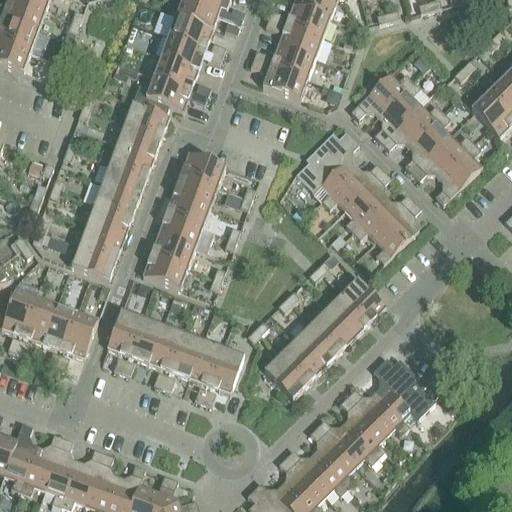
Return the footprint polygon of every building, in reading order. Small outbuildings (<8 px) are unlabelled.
[(9,0),(8,3),(46,17),(52,0),(9,0)] [(192,0),(179,2),(172,20),(214,35),(221,16),(226,18),(231,4),(226,2),(226,0),(192,0)] [(296,0),(293,10),(331,24),(338,4),(334,0),(296,0)] [(473,6),(471,0),(460,0),(462,8),(473,6)] [(46,17),(8,3),(1,24),(39,37),(46,17)] [(439,5),(429,8),(431,17),(442,14),(439,5)] [(418,11),(421,19),(431,17),(429,8),(418,11)] [(293,10),(285,31),(323,45),(331,24),(293,10)] [(229,23),(242,28),(245,19),(233,14),(229,23)] [(269,25),(281,29),(284,21),(272,16),(269,25)] [(387,19),(389,28),(400,25),(398,16),(387,19)] [(72,27),(80,30),(84,20),(75,17),(72,27)] [(389,28),(387,19),(377,22),(379,30),(389,28)] [(176,22),(168,42),(206,56),(214,35),(172,20),(172,21),(176,22)] [(1,24),(0,26),(0,46),(31,58),(39,37),(1,24)] [(281,29),(269,25),(266,33),(278,38),(281,29)] [(80,30),(72,27),(68,37),(76,40),(80,30)] [(225,36),(237,41),(240,32),(228,27),(225,36)] [(285,31),(278,51),(315,65),(323,45),(285,31)] [(493,44),(499,50),(507,42),(500,36),(493,44)] [(168,42),(161,62),(199,76),(206,56),(168,42)] [(499,50),(493,44),(485,51),(491,57),(499,50)] [(0,46),(0,70),(23,79),(31,58),(0,46)] [(211,57),(223,62),(226,54),(214,49),(211,57)] [(278,51),(270,71),(308,85),(315,65),(278,51)] [(60,57),(57,67),(65,70),(69,60),(60,57)] [(223,62),(211,57),(207,66),(220,70),(223,62)] [(254,65),(266,70),(269,61),(257,57),(254,65)] [(161,62),(154,83),(191,96),(199,76),(161,62)] [(266,70),(254,65),(251,73),(263,78),(266,70)] [(462,74),(468,80),(476,73),(470,66),(462,74)] [(53,77),(61,80),(65,70),(57,67),(53,77)] [(118,69),(114,81),(125,85),(130,74),(118,69)] [(308,85),(270,71),(263,92),(300,106),(308,85)] [(468,80),(462,74),(454,82),(460,88),(468,80)] [(511,75),(503,84),(511,93),(511,75)] [(374,119),(378,123),(413,88),(406,80),(399,87),(390,79),(351,118),(359,126),(365,119),(374,119)] [(191,96),(154,83),(146,104),(183,117),(191,96)] [(511,93),(503,84),(487,100),(511,124),(511,93)] [(374,142),(382,149),(421,110),(413,102),(420,95),(413,88),(378,123),(381,127),(381,135),(374,142)] [(196,98),(208,103),(211,94),(199,90),(196,98)] [(341,98),(329,94),(327,100),(330,107),(337,110),(341,98)] [(196,98),(193,106),(205,111),(208,103),(196,98)] [(511,131),(511,124),(487,100),(471,116),(499,144),(511,131)] [(82,114),(90,117),(94,107),(86,104),(82,114)] [(132,109),(125,130),(162,144),(170,123),(132,109)] [(429,118),(421,110),(382,149),(389,157),(396,150),(404,150),(408,154),(443,119),(436,111),(429,118)] [(90,117),(82,114),(78,124),(86,127),(90,117)] [(405,173),(412,180),(452,141),(444,133),(451,126),(443,119),(408,154),(412,157),(412,166),(405,173)] [(125,130),(117,150),(155,164),(162,144),(125,130)] [(321,193),(329,200),(329,201),(358,173),(350,165),(350,161),(359,152),(346,138),(339,145),(333,139),(306,166),(308,169),(296,181),(314,200),(321,193)] [(435,181),(438,185),(474,149),(467,142),(459,149),(452,141),(412,180),(419,187),(426,181),(435,181)] [(67,155),(75,158),(79,148),(71,144),(67,155)] [(474,149),(438,185),(442,188),(442,197),(435,203),(443,211),(482,172),(474,164),(481,157),(474,149)] [(117,150),(110,170),(147,184),(155,164),(117,150)] [(67,155),(63,165),(71,168),(75,158),(67,155)] [(226,173),(188,159),(181,180),(218,194),(226,173)] [(42,179),(50,183),(54,172),(46,169),(42,179)] [(110,170),(102,191),(140,205),(147,184),(110,170)] [(337,208),(345,216),(384,177),(377,170),(370,177),(362,177),(358,173),(329,201),(329,200),(321,207),(330,215),(337,208)] [(391,185),(384,177),(345,216),(352,224),(345,231),(353,239),(388,204),(385,200),(385,191),(391,185)] [(218,194),(181,180),(173,200),(211,214),(218,194)] [(52,195),(60,198),(64,188),(56,185),(52,195)] [(102,191),(95,211),(132,225),(140,205),(102,191)] [(244,203),(252,206),(256,196),(247,193),(244,203)] [(60,198),(52,195),(48,205),(56,208),(60,198)] [(30,210),(39,213),(42,203),(34,200),(30,210)] [(166,220),(203,234),(211,214),(173,200),(166,220)] [(367,239),(375,247),(415,208),(407,201),(400,207),(392,207),(388,204),(353,239),(360,246),(367,239)] [(252,206),(244,203),(240,213),(248,216),(252,206)] [(415,208),(375,247),(383,255),(376,262),(384,270),(419,235),(415,231),(415,222),(422,215),(415,208)] [(39,213),(30,210),(27,221),(35,224),(39,213)] [(95,211),(87,231),(125,245),(132,225),(95,211)] [(158,241),(196,255),(203,234),(166,220),(158,241)] [(37,236),(45,239),(49,228),(41,225),(37,236)] [(80,251),(117,265),(125,245),(87,231),(80,251)] [(229,244),(237,247),(241,236),(232,234),(229,244)] [(45,239),(37,236),(33,246),(41,249),(45,239)] [(158,241),(151,261),(188,275),(196,255),(158,241)] [(14,247),(20,256),(27,251),(21,242),(14,247)] [(237,247),(229,244),(225,254),(233,257),(237,247)] [(27,251),(20,256),(26,265),(34,260),(27,251)] [(117,265),(80,251),(72,272),(109,286),(117,265)] [(188,275),(151,261),(143,282),(180,296),(188,275)] [(324,267),(316,275),(323,281),(330,273),(324,267)] [(0,274),(0,297),(11,290),(0,274)] [(214,284),(222,287),(226,277),(217,274),(214,284)] [(309,282),(315,289),(323,281),(316,275),(309,282)] [(222,287),(214,284),(210,294),(218,297),(222,287)] [(358,285),(342,300),(370,329),(386,313),(358,285)] [(2,334),(23,342),(37,304),(15,297),(2,334)] [(286,305),(292,311),(300,304),(293,297),(286,305)] [(327,315),(355,344),(370,329),(342,300),(327,315)] [(23,342),(43,349),(57,312),(37,304),(23,342)] [(292,311),(286,305),(278,313),(284,319),(292,311)] [(43,349),(63,357),(77,319),(57,312),(43,349)] [(355,344),(327,315),(311,331),(339,359),(355,344)] [(107,354),(128,362),(142,324),(121,317),(107,354)] [(77,319),(63,357),(84,365),(98,327),(77,319)] [(128,362),(149,369),(163,332),(142,324),(128,362)] [(255,335),(261,342),(269,334),(263,328),(255,335)] [(311,331),(296,346),(324,374),(339,359),(311,331)] [(149,369),(169,377),(183,339),(163,332),(149,369)] [(261,342),(255,335),(248,343),(254,349),(261,342)] [(169,377),(189,384),(203,347),(183,339),(169,377)] [(8,356),(16,359),(21,346),(13,343),(8,356)] [(21,346),(16,359),(25,362),(29,350),(21,346)] [(296,346),(281,361),(309,389),(324,374),(296,346)] [(189,384),(209,392),(223,354),(203,347),(189,384)] [(223,354),(209,392),(230,399),(244,362),(223,354)] [(48,371),(57,374),(61,361),(53,358),(48,371)] [(61,361),(57,374),(65,377),(70,365),(61,361)] [(309,389),(281,361),(265,377),(293,405),(309,389)] [(114,376),(122,379),(127,366),(118,363),(114,376)] [(382,391),(374,399),(402,427),(403,426),(410,419),(418,426),(436,408),(423,395),(426,392),(400,365),(393,371),(387,365),(373,378),(382,387),(382,391)] [(122,379),(130,382),(135,369),(127,366),(122,379)] [(154,391),(163,394),(167,381),(159,378),(154,391)] [(163,394),(171,397),(176,384),(167,381),(163,394)] [(195,406),(203,409),(208,396),(199,393),(195,406)] [(208,396),(203,409),(212,412),(216,399),(208,396)] [(355,396),(348,403),(387,442),(395,435),(402,442),(410,434),(403,426),(402,427),(374,399),(370,402),(362,403),(355,396)] [(347,426),(343,429),(379,465),(386,457),(379,450),(387,442),(348,403),(340,410),(347,417),(347,426)] [(17,444),(0,437),(0,432),(4,423),(0,421),(0,480),(4,482),(17,444)] [(324,426),(317,433),(356,473),(364,465),(371,472),(379,465),(343,429),(340,433),(331,433),(324,426)] [(21,499),(38,452),(33,450),(30,442),(33,433),(22,429),(17,444),(4,482),(15,486),(11,495),(21,499)] [(316,456),(313,460),(348,495),(355,488),(348,481),(356,473),(317,433),(310,441),(317,447),(316,456)] [(45,497),(64,445),(54,441),(51,450),(43,454),(38,452),(21,499),(31,502),(34,493),(45,497)] [(56,511),(62,511),(79,467),(74,465),(70,457),(73,448),(64,445),(45,497),(55,501),(52,510),(56,511)] [(73,511),(75,508),(85,511),(104,460),(95,456),(91,465),(84,469),(79,467),(62,511),(73,511)] [(294,456),(286,464),(325,503),(333,495),(340,502),(348,495),(313,460),(309,463),(300,463),(294,456)] [(108,511),(119,482),(114,480),(111,472),(114,463),(104,460),(85,511),(108,511)] [(303,511),(318,511),(317,511),(325,503),(286,464),(279,471),(286,478),(286,486),(282,490),(303,511)] [(124,484),(119,482),(108,511),(131,511),(140,489),(140,490),(146,475),(135,471),(132,480),(124,484)] [(140,489),(131,511),(170,511),(180,504),(173,502),(178,487),(164,482),(159,496),(140,490),(140,489)] [(303,511),(282,490),(274,498),(270,498),(261,489),(248,502),(254,509),(251,511),(303,511)]
